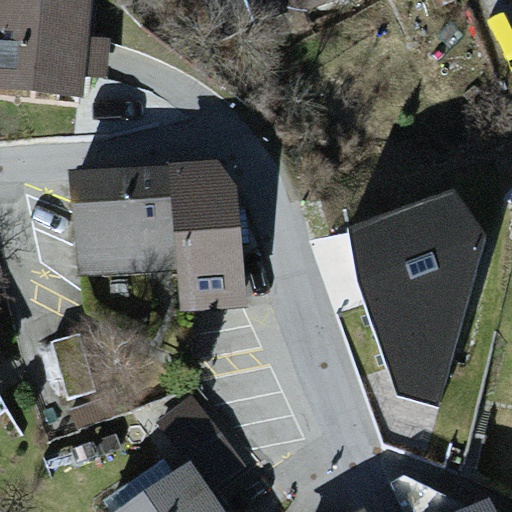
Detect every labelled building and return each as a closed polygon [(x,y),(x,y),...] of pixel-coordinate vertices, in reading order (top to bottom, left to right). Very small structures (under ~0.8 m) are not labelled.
[(93,0),(0,0),(0,98),(85,106),(93,0)] [(292,18),(285,0),(215,0),(230,41),(292,18)] [(297,0),(306,23),(371,0),(297,0)] [(230,172),(77,183),(85,286),(179,279),(182,317),(241,313),(230,172)] [(167,421),(217,489),(252,463),(203,395),(167,421)] [(222,511),(193,468),(127,511),(222,511)]
